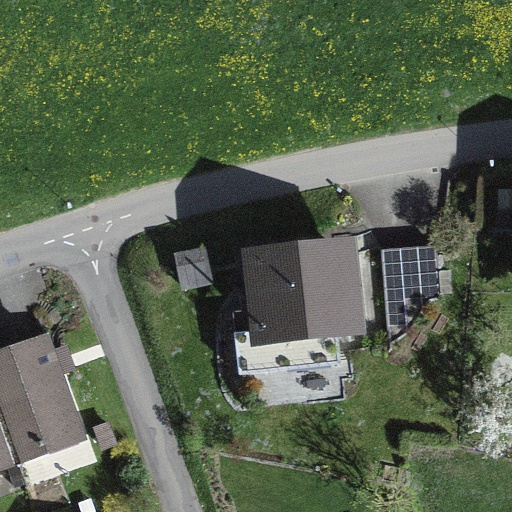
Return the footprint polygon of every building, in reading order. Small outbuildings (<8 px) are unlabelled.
[(380,250),(388,351),(444,347),(436,245),(380,250)] [(203,250),(177,255),(185,288),(210,283),(203,250)] [(335,323),(348,322),(341,252),(257,261),(264,331),(234,334),(239,374),(340,363),(335,323)] [(0,417),(15,458),(46,447),(42,438),(72,427),(41,342),(9,353),(12,360),(0,364),(0,417)] [(0,463),(15,458),(0,417),(0,463)]
